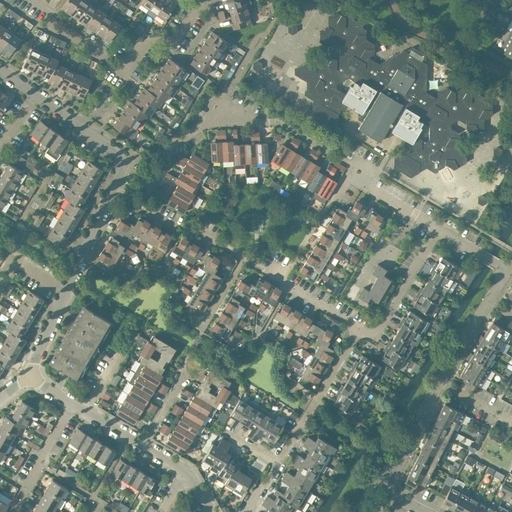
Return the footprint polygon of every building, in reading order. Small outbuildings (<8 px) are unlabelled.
[(66,0),(61,8),(69,14),(79,0),(66,0)] [(79,0),(69,14),(77,19),(89,3),(84,0),(79,0)] [(142,0),(140,3),(149,9),(154,0),(142,0)] [(154,0),(149,9),(157,15),(166,0),(154,0)] [(170,0),(166,0),(157,15),(165,20),(176,4),(170,0)] [(230,13),(247,7),(252,6),(249,0),(234,0),(227,2),(227,3),(230,13)] [(77,19),(85,25),(97,8),(89,3),(77,19)] [(247,7),(230,13),(233,22),(231,23),(233,29),(252,23),(247,7)] [(85,25),(93,30),(104,14),(97,8),(85,25)] [(475,134),(483,129),(483,120),(492,115),(492,114),(492,105),(484,100),(483,100),(484,97),(474,91),(471,93),(471,92),(471,93),(463,88),(455,92),(454,92),(446,88),(438,92),(438,97),(436,98),(426,92),(427,64),(425,63),(425,55),(412,47),(405,51),(404,50),(379,64),(369,58),(369,56),(374,54),(374,53),(373,53),(374,44),(366,39),(365,39),(366,30),(357,25),(357,21),(348,16),(345,17),(337,12),(328,17),(328,27),(319,32),(319,41),(328,47),(336,42),(340,44),(340,58),(336,60),(328,55),(320,59),(319,60),(319,64),(314,66),(307,62),(306,62),(294,69),(294,74),(306,82),(306,91),(304,92),(304,95),(311,99),(315,96),(315,99),(316,99),(315,104),(317,106),(312,109),(312,118),(329,129),(330,128),(337,124),(338,114),(340,113),(340,111),(340,110),(348,106),(348,101),(360,108),(358,113),(358,119),(362,122),(359,126),(358,128),(360,129),(378,140),(380,141),(381,140),(384,135),(388,137),(394,134),(396,130),(408,137),(404,139),(404,149),(402,150),(402,152),(394,157),(393,166),(393,167),(410,177),(418,173),(419,173),(419,167),(422,167),(425,165),(428,164),(428,169),(435,173),(437,171),(437,169),(445,165),(454,170),(454,169),(466,162),(466,157),(456,151),(456,145),(458,143),(458,142),(458,133),(450,128),(450,124),(462,117),(466,119),(466,129),(475,134)] [(93,30),(101,36),(112,19),(104,14),(93,30)] [(139,23),(139,24),(141,20),(136,16),(131,24),(136,27),(139,23)] [(112,19),(101,36),(109,41),(120,25),(112,19)] [(145,28),(139,24),(139,23),(136,27),(134,30),(140,35),(145,28)] [(297,27),(292,24),(288,27),(288,32),(292,35),(296,32),(297,32),(297,27)] [(0,34),(0,49),(1,50),(12,34),(4,28),(0,34)] [(207,39),(223,51),(229,43),(212,31),(207,39)] [(12,34),(1,50),(9,56),(20,39),(12,34)] [(207,39),(201,47),(217,59),(223,51),(207,39)] [(511,45),(504,41),(498,51),(511,58),(511,45)] [(201,47),(195,55),(212,67),(217,59),(201,47)] [(32,70),(40,52),(32,48),(23,66),(32,70)] [(32,70),(41,74),(49,56),(40,52),(32,70)] [(212,67),(195,55),(190,63),(206,75),(212,67)] [(41,74),(49,78),(49,79),(56,63),(57,64),(58,60),(49,56),(41,74)] [(164,66),(180,78),(186,70),(169,58),(164,66)] [(253,68),(253,69),(257,71),(262,69),(262,63),(257,61),(253,63),(253,68)] [(65,67),(57,64),(56,63),(49,79),(49,78),(47,82),(56,86),(65,67)] [(158,74),(175,86),(180,78),(164,66),(158,74)] [(74,72),(65,67),(56,86),(65,90),(74,72)] [(82,76),(74,72),(65,90),(74,94),(82,76)] [(153,82),(169,94),(175,86),(158,74),(153,82)] [(215,84),(223,89),(229,78),(221,74),(215,84)] [(82,76),(74,94),(83,98),(91,80),(82,76)] [(169,94),(153,82),(147,90),(161,99),(161,100),(163,102),(169,94)] [(155,107),(161,100),(161,99),(147,90),(144,88),(139,96),(155,107)] [(0,114),(11,99),(3,93),(0,97),(0,114)] [(155,107),(139,96),(133,103),(147,113),(149,115),(155,107)] [(141,121),(147,113),(133,103),(130,101),(125,109),(141,121)] [(141,121),(125,109),(119,117),(136,129),(141,121)] [(138,130),(136,129),(119,117),(113,126),(131,139),(138,130)] [(30,134),(40,141),(49,127),(40,120),(30,134)] [(40,141),(48,147),(49,147),(58,133),(49,127),(40,141)] [(237,129),(232,129),(232,138),(233,141),(233,143),(234,160),(234,164),(234,169),(245,168),(245,163),(244,146),(244,143),(237,144),(237,138),(237,129)] [(217,141),(210,142),(210,144),(211,161),(223,161),(222,144),(221,130),(216,130),(217,141)] [(225,130),(221,130),(222,144),(223,161),(234,160),(233,143),(233,141),(226,141),(225,130)] [(251,143),(244,143),(244,146),(245,163),(256,162),(255,145),(255,132),(250,132),(251,143)] [(259,132),(255,132),(255,145),(256,162),(267,162),(266,145),(266,142),(259,143),(259,132)] [(60,154),(58,153),(67,140),(58,133),(49,147),(48,147),(45,152),(56,159),(60,154)] [(148,140),(143,147),(141,146),(138,150),(143,153),(146,149),(146,150),(153,141),(148,137),(146,139),(148,140)] [(281,143),(271,160),(281,166),(291,149),(281,143)] [(493,150),(493,155),(497,157),(498,157),(502,155),(502,150),(498,147),(493,150)] [(291,149),(281,166),(290,171),(301,154),(291,149)] [(308,156),(311,158),(316,151),(312,149),(308,156)] [(316,151),(311,158),(315,160),(319,153),(316,151)] [(178,153),(176,157),(188,164),(203,173),(209,163),(194,154),(192,153),(188,159),(178,153)] [(301,154),(290,171),(300,177),(310,160),(301,154)] [(176,157),(174,160),(184,166),(180,172),(182,173),(197,182),(203,173),(188,164),(176,157)] [(82,170),(96,179),(102,169),(87,160),(82,170)] [(310,160),(300,177),(309,183),(317,170),(320,166),(310,160)] [(3,173),(18,182),(23,172),(9,164),(3,173)] [(324,172),(328,174),(332,167),(329,164),(324,172)] [(332,167),(328,174),(332,176),(336,169),(332,167)] [(90,188),(96,179),(82,170),(76,180),(90,188)] [(309,183),(304,191),(314,197),(317,193),(327,176),(317,170),(309,183)] [(167,172),(165,176),(177,183),(177,184),(180,185),(191,192),(197,182),(182,173),(180,172),(177,178),(167,172)] [(0,184),(12,191),(18,182),(3,173),(0,178),(0,184)] [(317,193),(314,197),(324,203),(336,182),(327,176),(317,193)] [(85,197),(90,188),(76,180),(71,189),(85,197)] [(0,196),(6,201),(12,191),(0,184),(0,196)] [(164,184),(162,187),(170,192),(172,193),(189,203),(193,206),(199,196),(191,192),(180,185),(177,184),(174,189),(164,184)] [(168,196),(170,192),(162,187),(160,191),(168,196)] [(80,206),(85,197),(71,189),(65,198),(69,201),(80,207),(80,206)] [(172,193),(166,203),(183,213),(189,203),(172,193)] [(482,195),(478,198),(477,203),(478,203),(482,206),(482,205),(487,203),(486,203),(487,198),(482,195)] [(84,209),(80,206),(80,207),(69,201),(64,210),(78,218),(84,209)] [(359,214),(367,219),(370,212),(372,210),(373,208),(368,205),(365,209),(361,206),(362,204),(358,202),(357,204),(355,203),(351,209),(349,208),(346,212),(345,214),(351,218),(356,221),(359,214)] [(345,229),(351,218),(345,214),(346,212),(340,208),(337,213),(335,212),(332,216),(335,217),(333,219),(340,223),(339,225),(345,229)] [(73,228),(78,218),(64,210),(58,219),(73,228)] [(370,212),(367,219),(369,220),(365,226),(376,233),(380,226),(378,225),(381,219),(379,218),(381,215),(372,210),(370,212)] [(136,226),(132,233),(136,235),(143,239),(147,233),(145,231),(150,223),(148,221),(144,219),(143,220),(139,217),(138,219),(138,218),(134,225),(136,226)] [(67,237),(73,228),(58,219),(53,228),(67,237)] [(112,229),(108,234),(111,236),(119,240),(123,233),(130,237),(130,236),(132,233),(136,226),(134,225),(130,222),(129,224),(122,221),(120,219),(119,221),(116,225),(117,226),(114,230),(112,229)] [(339,239),(345,229),(339,225),(340,223),(333,219),(331,224),(328,222),(326,226),(328,228),(327,230),(333,233),(332,236),(339,239)] [(138,247),(138,248),(142,250),(147,241),(154,245),(157,239),(155,238),(160,230),(161,229),(159,228),(150,223),(145,231),(147,233),(143,239),(138,247)] [(67,237),(53,228),(47,238),(61,247),(67,237)] [(154,245),(148,254),(153,257),(155,252),(162,256),(164,252),(168,245),(166,244),(170,238),(171,235),(169,234),(165,232),(160,230),(155,238),(157,239),(154,245)] [(322,238),(321,240),(327,244),(326,246),(336,253),(340,246),(345,249),(348,245),(339,239),(332,236),(333,233),(327,230),(324,234),(322,233),(320,237),(322,238)] [(106,244),(105,246),(113,251),(111,253),(118,257),(124,246),(118,243),(119,240),(111,236),(108,240),(105,244),(106,244)] [(171,250),(182,256),(186,250),(188,251),(191,245),(187,242),(188,240),(184,237),(183,240),(181,239),(177,245),(175,244),(171,250)] [(341,256),(336,253),(326,246),(327,244),(321,240),(318,245),(316,244),(313,248),(316,249),(314,251),(321,255),(319,257),(330,263),(334,257),(339,260),(341,256)] [(367,243),(362,240),(358,247),(363,250),(367,243)] [(138,248),(138,247),(131,243),(128,247),(136,251),(138,248)] [(196,256),(198,258),(202,251),(198,249),(199,246),(195,244),(193,246),(191,245),(188,251),(186,250),(182,256),(192,263),(196,256)] [(99,255),(98,257),(100,258),(106,262),(105,264),(111,268),(118,257),(111,253),(113,251),(105,246),(102,251),(101,251),(99,255)] [(202,268),(206,271),(213,275),(214,273),(216,268),(214,267),(218,261),(216,260),(218,257),(213,255),(212,257),(207,254),(210,250),(205,247),(202,251),(198,258),(206,262),(202,268)] [(309,254),(307,258),(309,260),(308,262),(314,265),(313,267),(319,271),(324,274),(327,268),(332,271),(335,266),(330,263),(319,257),(321,255),(314,251),(312,256),(309,254)] [(349,260),(355,264),(359,257),(353,254),(349,260)] [(435,262),(432,268),(455,281),(456,279),(453,277),(459,267),(442,257),(437,263),(435,262)] [(301,269),(299,271),(302,272),(308,276),(307,278),(313,282),(317,284),(321,278),(327,282),(330,277),(324,274),(319,271),(313,267),(314,265),(308,262),(306,260),(303,265),(301,269)] [(358,297),(370,304),(373,299),(383,304),(396,282),(386,277),(390,271),(377,264),(372,273),(377,277),(369,291),(363,287),(358,297)] [(454,283),(455,281),(432,268),(429,273),(431,274),(427,281),(445,291),(451,281),(454,283)] [(206,271),(200,282),(206,285),(208,283),(214,287),(215,285),(217,287),(220,282),(218,281),(220,276),(214,273),(213,275),(206,271)] [(253,293),(263,299),(267,293),(265,292),(269,285),(267,284),(268,282),(264,279),(263,282),(258,279),(254,285),(256,287),(253,293)] [(250,297),(253,293),(256,287),(254,285),(250,283),(249,285),(242,281),(241,283),(239,282),(236,286),(239,287),(236,292),(234,290),(231,296),(233,297),(239,301),(244,293),(250,297)] [(439,301),(445,291),(427,281),(423,288),(421,286),(418,292),(441,305),(442,303),(439,301)] [(200,282),(194,292),(200,296),(201,294),(208,298),(209,296),(211,297),(213,293),(211,292),(214,287),(208,283),(206,285),(200,282)] [(267,293),(263,299),(258,308),(262,311),(268,302),(274,306),(278,299),(276,298),(279,292),(277,291),(279,288),(275,286),(273,288),(269,285),(265,292),(267,293)] [(29,291),(23,300),(37,309),(43,299),(29,291)] [(191,296),(187,303),(194,307),(195,305),(201,308),(202,306),(205,308),(207,304),(205,302),(208,298),(201,294),(200,296),(194,292),(191,296)] [(439,307),(441,305),(418,292),(415,297),(417,298),(413,305),(430,315),(436,305),(439,307)] [(238,303),(239,301),(233,297),(230,302),(228,300),(225,304),(228,306),(226,308),(233,312),(232,314),(238,317),(244,307),(238,303)] [(23,300),(18,310),(32,318),(37,309),(23,300)] [(290,318),(294,312),(289,309),(290,307),(286,304),(285,306),(283,305),(279,312),(277,310),(273,317),(284,323),(288,317),(290,318)] [(73,326),(101,343),(112,323),(85,307),(73,326)] [(232,328),(238,317),(232,314),(233,312),(226,308),(224,312),(221,311),(219,315),(221,316),(220,318),(226,322),(225,324),(232,328)] [(248,309),(245,314),(250,317),(253,312),(248,309)] [(18,310),(12,319),(27,327),(32,318),(18,310)] [(284,323),(295,329),(298,323),(300,324),(304,318),(300,315),(301,313),(297,310),(296,313),(294,312),(290,318),(288,317),(284,323)] [(403,316),(400,321),(423,335),(424,333),(421,331),(427,321),(410,310),(405,317),(403,316)] [(306,319),(304,318),(300,324),(298,323),(295,329),(305,336),(309,329),(311,331),(315,324),(310,321),(312,319),(308,317),(306,319)] [(487,331),(503,341),(509,332),(502,328),(505,323),(495,317),(487,331)] [(236,330),(232,328),(225,324),(226,322),(220,318),(217,323),(215,322),(213,326),(215,327),(214,329),(217,331),(213,337),(218,340),(221,336),(225,339),(229,333),(232,335),(239,338),(241,333),(235,331),(236,330)] [(6,329),(11,331),(21,337),(27,327),(12,319),(6,329)] [(315,341),(319,344),(325,348),(327,346),(329,341),(327,340),(332,332),(326,328),(325,330),(320,327),(323,323),(317,320),(315,324),(311,331),(319,335),(315,341)] [(422,337),(423,335),(400,321),(397,327),(399,328),(395,335),(413,345),(418,335),(422,337)] [(73,326),(62,345),(90,361),(101,343),(73,326)] [(11,331),(5,340),(20,349),(25,339),(21,337),(11,331)] [(481,335),(479,338),(499,351),(500,349),(499,348),(503,341),(487,331),(483,337),(481,335)] [(135,342),(145,347),(151,351),(154,347),(162,352),(159,356),(170,363),(174,356),(170,354),(173,347),(154,336),(151,342),(148,341),(139,335),(135,342)] [(407,355),(413,345),(395,335),(391,341),(389,340),(386,345),(409,359),(410,357),(407,355)] [(479,343),(476,348),(492,358),(497,351),(498,352),(499,351),(479,338),(477,341),(479,343)] [(5,340),(0,349),(14,358),(20,349),(5,340)] [(319,344),(313,355),(319,358),(320,356),(327,360),(328,358),(330,360),(333,355),(330,354),(333,349),(327,346),(325,348),(319,344)] [(90,361),(62,345),(51,363),(79,380),(90,361)] [(407,361),(409,359),(386,345),(383,351),(385,352),(381,359),(398,369),(404,359),(407,361)] [(139,362),(158,373),(164,363),(158,360),(157,361),(149,356),(151,351),(145,347),(141,354),(143,355),(139,362)] [(470,353),(468,356),(489,368),(490,367),(488,366),(492,358),(476,348),(473,354),(470,353)] [(0,349),(0,362),(4,365),(8,368),(14,358),(0,349)] [(313,355),(306,365),(313,369),(314,367),(320,371),(322,369),(324,370),(326,366),(324,365),(327,360),(320,356),(319,358),(313,355)] [(356,360),(352,366),(375,379),(377,377),(373,375),(379,365),(362,355),(358,362),(356,360)] [(465,366),(486,378),(491,370),(489,368),(468,356),(466,359),(469,360),(465,366)] [(296,360),(292,357),(288,363),(293,366),(296,360)] [(139,362),(134,371),(155,384),(160,374),(158,373),(139,362)] [(306,365),(297,381),(309,388),(313,381),(314,381),(315,379),(317,381),(320,377),(318,375),(320,371),(314,367),(313,369),(306,365)] [(351,372),(347,379),(365,389),(371,379),(374,381),(375,379),(352,366),(349,371),(351,372)] [(486,378),(465,366),(457,380),(467,386),(470,381),(481,388),(486,378)] [(238,398),(228,391),(229,389),(227,387),(230,381),(211,370),(204,383),(208,386),(210,381),(213,382),(221,387),(216,396),(223,400),(233,406),(238,398)] [(134,371),(128,381),(133,384),(149,393),(155,384),(134,371)] [(359,399),(365,389),(347,379),(343,386),(341,384),(338,390),(361,403),(362,401),(359,399)] [(159,386),(166,391),(168,387),(161,382),(159,386)] [(86,395),(92,386),(87,383),(81,392),(86,395)] [(223,400),(216,396),(208,391),(210,387),(208,386),(204,383),(196,396),(212,405),(215,407),(219,401),(221,402),(223,400)] [(133,384),(127,393),(143,403),(149,393),(133,384)] [(164,394),(166,391),(159,386),(156,390),(164,394)] [(184,388),(182,392),(190,397),(192,393),(184,388)] [(361,403),(338,390),(335,395),(337,396),(333,403),(350,414),(356,403),(360,405),(361,403)] [(127,393),(121,403),(137,413),(143,403),(127,393)] [(196,396),(190,405),(206,415),(212,405),(196,396)] [(439,413),(457,422),(461,424),(466,414),(455,409),(457,403),(447,398),(439,413)] [(107,407),(109,403),(102,399),(99,403),(107,407)] [(229,425),(234,428),(248,405),(239,399),(229,415),(234,418),(229,425)] [(16,410),(30,419),(36,409),(21,400),(16,410)] [(250,400),(248,405),(234,428),(238,431),(243,423),(247,426),(259,406),(250,400)] [(147,405),(155,410),(157,406),(149,402),(147,405)] [(132,422),(137,413),(121,403),(116,413),(132,422)] [(173,408),(181,412),(183,409),(175,404),(173,408)] [(153,413),(155,410),(147,405),(145,409),(153,413)] [(201,424),(206,415),(190,405),(185,415),(201,424)] [(268,411),(259,406),(247,426),(251,428),(247,436),(251,438),(265,415),(268,411)] [(178,416),(181,412),(173,408),(171,411),(178,416)] [(16,410),(10,419),(10,420),(20,426),(24,428),(30,419),(16,410)] [(432,421),(454,432),(454,430),(453,429),(457,422),(439,413),(436,419),(434,417),(432,421)] [(179,424),(195,434),(201,424),(185,415),(179,424)] [(274,420),(265,415),(251,438),(256,441),(260,434),(264,436),(274,420)] [(15,435),(20,426),(10,420),(10,419),(6,416),(0,426),(15,435)] [(274,420),(264,436),(269,439),(267,442),(277,448),(284,435),(279,432),(283,426),(274,420)] [(453,433),(454,432),(432,421),(431,424),(433,425),(430,431),(447,440),(451,432),(453,433)] [(162,427),(169,431),(171,428),(164,423),(162,427)] [(195,434),(179,424),(173,434),(189,443),(195,434)] [(0,426),(0,438),(9,444),(15,435),(0,426)] [(167,435),(169,431),(162,427),(159,430),(167,435)] [(69,442),(78,448),(87,434),(77,428),(69,442)] [(425,436),(423,439),(444,450),(445,448),(444,447),(447,440),(430,431),(427,437),(425,436)] [(479,432),(474,441),(479,444),(484,435),(479,432)] [(78,448),(82,450),(80,455),(85,458),(88,453),(88,454),(96,439),(87,434),(78,448)] [(183,453),(189,443),(173,434),(168,444),(183,453)] [(308,437),(305,441),(328,455),(334,446),(318,437),(315,441),(308,437)] [(0,438),(0,451),(4,453),(9,444),(0,438)] [(88,454),(97,459),(106,445),(96,439),(88,454)] [(203,459),(212,465),(226,441),(221,439),(217,446),(212,443),(203,459)] [(444,451),(444,450),(423,439),(421,442),(424,444),(421,449),(438,458),(442,451),(444,451)] [(40,447),(28,440),(26,444),(37,451),(40,447)] [(209,469),(218,474),(220,470),(230,454),(226,451),(230,444),(226,441),(212,465),(209,469)] [(323,464),(328,455),(305,441),(302,446),(310,450),(307,454),(323,464)] [(115,451),(106,445),(97,459),(107,465),(115,451)] [(416,454),(414,457),(435,468),(436,466),(434,466),(438,458),(421,449),(418,455),(416,454)] [(460,449),(456,456),(462,458),(465,452),(460,449)] [(236,463),(232,461),(236,454),(232,451),(230,454),(220,470),(218,474),(215,478),(224,483),(226,479),(227,479),(236,463)] [(297,454),(294,459),(318,473),(323,464),(307,454),(304,459),(297,454)] [(468,455),(464,462),(473,466),(477,460),(472,457),(468,455)] [(435,470),(435,468),(414,457),(412,461),(415,462),(412,468),(429,476),(433,469),(435,470)] [(111,473),(121,478),(130,464),(120,458),(111,473)] [(313,481),(318,473),(294,459),(292,463),(299,467),(297,472),(313,481)] [(224,483),(233,489),(242,473),(238,470),(242,463),(238,460),(236,463),(227,479),(226,479),(224,483)] [(139,470),(130,464),(121,478),(130,484),(139,470)] [(452,465),(448,471),(454,474),(457,468),(452,465)] [(429,476),(412,468),(404,483),(415,488),(418,483),(424,486),(429,476)] [(148,475),(139,470),(130,484),(140,489),(148,475)] [(242,473),(233,489),(242,494),(246,488),(251,491),(258,478),(249,472),(247,475),(242,473)] [(287,472),(284,476),(307,490),(313,481),(297,472),(294,476),(287,472)] [(148,475),(140,489),(149,495),(158,481),(148,475)] [(312,493),(307,490),(284,476),(281,481),(289,485),(286,489),(306,501),(312,493)] [(47,489),(61,498),(67,488),(52,479),(47,489)] [(506,492),(508,488),(502,484),(500,489),(501,489),(500,491),(505,494),(506,492)] [(447,508),(450,510),(461,490),(451,485),(442,502),(448,505),(447,508)] [(47,489),(41,499),(55,507),(61,498),(47,489)] [(273,494),(277,496),(277,495),(293,505),(297,508),(301,510),(306,501),(286,489),(283,494),(276,489),(273,494)] [(460,511),(470,495),(461,490),(450,510),(454,511),(455,509),(460,511)] [(294,511),(297,508),(293,505),(277,495),(277,496),(274,500),(267,496),(264,500),(284,511),(294,511)] [(472,511),(479,500),(470,495),(460,511),(472,511)] [(42,511),(52,511),(55,507),(41,499),(35,508),(42,511)] [(0,500),(0,511),(3,511),(8,505),(0,500)] [(284,511),(264,500),(262,504),(269,509),(266,511),(284,511)] [(483,511),(488,505),(479,500),(472,511),(483,511)] [(78,511),(83,503),(79,501),(72,511),(78,511)]
